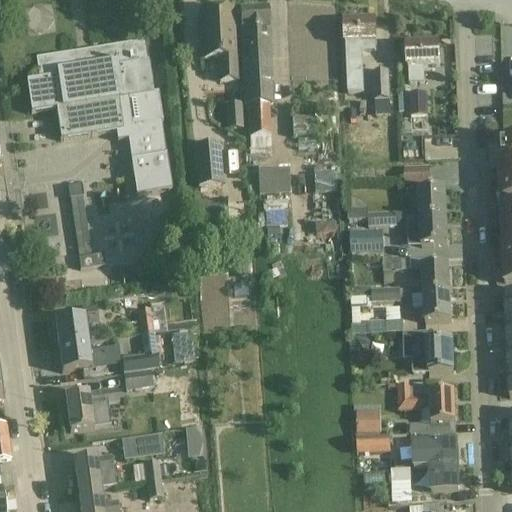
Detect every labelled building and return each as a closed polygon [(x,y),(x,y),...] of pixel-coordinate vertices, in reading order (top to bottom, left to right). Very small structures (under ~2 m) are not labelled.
[(267,10),(239,12),(241,59),(242,59),(244,108),(246,107),(247,139),(249,138),(250,153),(270,151),(269,138),(270,138),(269,106),(272,106),(267,10)] [(196,13),(197,39),(198,61),(210,61),(210,65),(217,64),(218,84),(234,83),(232,12),(196,13)] [(375,23),(344,24),(345,47),(347,95),(363,94),(362,55),(362,54),(376,54),(376,45),(375,23)] [(60,143),(115,134),(117,144),(127,142),(136,199),(171,193),(160,123),(132,127),(128,101),(153,97),(148,65),(147,65),(144,44),(35,61),(38,82),(25,84),(30,116),(55,112),(60,143)] [(407,70),(409,70),(409,86),(424,85),(423,69),(440,68),(439,46),(406,48),(407,70)] [(389,74),(372,74),(373,103),(374,103),(375,118),(390,118),(389,103),(390,103),(389,74)] [(427,95),(409,95),(409,119),(428,119),(427,95)] [(497,164),(498,164),(498,163),(511,162),(511,142),(496,144),(497,164)] [(223,188),(219,146),(193,148),(197,191),(223,188)] [(511,162),(498,163),(498,164),(499,182),(511,181),(511,162)] [(430,187),(429,169),(403,170),(404,188),(430,187)] [(288,171),(257,173),(258,197),(289,195),(288,171)] [(511,181),(499,182),(500,203),(511,201),(511,181)] [(81,187),(76,187),(67,189),(69,201),(83,199),(81,187)] [(445,191),(418,193),(419,221),(446,220),(445,191)] [(226,203),(199,205),(201,225),(227,223),(226,203)] [(511,207),(500,209),(501,228),(511,227),(511,207)] [(381,216),(367,217),(368,224),(368,229),(382,229),(382,223),(381,216)] [(395,216),(381,216),(382,223),(382,229),(395,229),(396,229),(396,222),(395,216)] [(446,220),(419,221),(421,250),(447,248),(446,220)] [(511,227),(501,228),(502,248),(511,247),(511,227)] [(511,247),(502,248),(503,267),(511,266),(511,247)] [(78,260),(78,264),(79,272),(104,268),(102,256),(78,260)] [(406,260),(396,261),(382,262),(383,275),(384,285),(394,285),(393,274),(411,274),(410,260),(406,260)] [(511,266),(503,267),(504,287),(511,286),(511,266)] [(421,269),(422,293),(450,293),(448,267),(421,269)] [(371,290),(351,290),(352,311),(352,320),(353,338),(358,338),(381,337),(381,335),(404,334),(403,322),(366,324),(366,326),(361,326),(360,316),(360,311),(368,310),(371,310),(372,306),(371,293),(371,290)] [(400,291),(386,292),(386,293),(386,305),(401,305),(400,291)] [(386,292),(371,293),(372,306),(386,305),(386,293),(386,292)] [(450,293),(422,293),(423,297),(412,298),(413,311),(423,311),(424,326),(451,324),(450,293)] [(82,320),(54,324),(57,346),(87,342),(86,328),(98,326),(95,309),(81,311),(82,320)] [(137,314),(139,335),(163,331),(160,310),(137,314)] [(142,358),(121,361),(121,362),(123,376),(158,371),(154,338),(164,337),(163,331),(139,335),(142,358)] [(194,364),(191,335),(171,337),(174,366),(194,364)] [(426,336),(403,337),(404,351),(411,351),(412,375),(427,375),(427,376),(453,375),(452,343),(426,344),(426,336)] [(87,342),(57,346),(61,375),(91,371),(91,370),(107,368),(112,367),(110,353),(89,356),(87,342)] [(158,371),(123,376),(125,394),(152,390),(151,374),(158,373),(158,371)] [(429,395),(429,398),(417,398),(417,388),(397,388),(397,413),(414,413),(414,414),(430,413),(430,427),(455,426),(454,394),(429,395)] [(94,432),(93,430),(110,428),(107,408),(119,406),(117,392),(89,396),(88,396),(64,399),(69,435),(94,432)] [(381,438),(380,420),(357,420),(358,438),(381,438)] [(161,438),(121,444),(124,464),(143,461),(163,458),(161,438)] [(7,443),(0,443),(0,487),(0,484),(0,463),(10,462),(7,443)] [(428,447),(430,471),(458,470),(456,445),(428,447)] [(96,460),(73,463),(78,495),(99,492),(99,491),(116,489),(111,459),(96,461),(96,460)] [(390,462),(391,473),(410,472),(410,461),(390,462)] [(144,467),(143,467),(145,485),(147,485),(160,483),(158,467),(158,465),(144,467)] [(458,470),(430,471),(431,496),(459,495),(458,470)] [(409,510),(412,510),(410,472),(391,473),(391,499),(386,500),(387,511),(409,510)] [(383,475),(364,477),(364,489),(384,487),(383,475)] [(147,485),(145,485),(148,503),(162,501),(160,483),(147,485)] [(99,492),(78,495),(80,511),(118,511),(118,505),(102,507),(99,492)]
